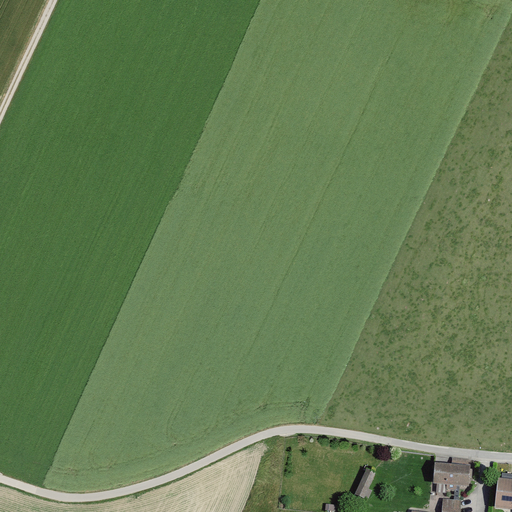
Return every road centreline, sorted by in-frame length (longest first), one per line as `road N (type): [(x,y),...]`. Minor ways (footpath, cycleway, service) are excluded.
road 1 (unclassified): [(0,479),(61,498),(105,497),(298,429),(511,458)]
road 2 (track): [(0,118),(53,0)]
